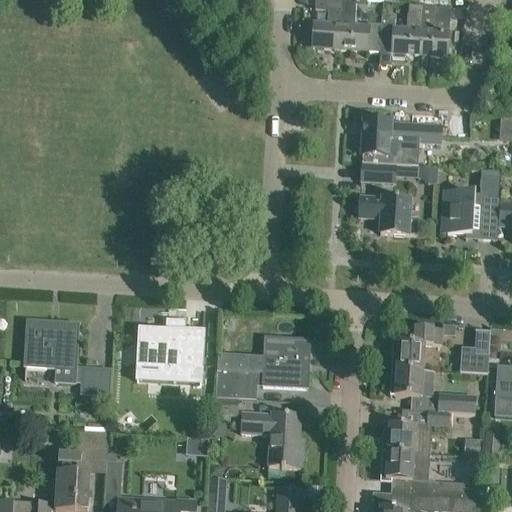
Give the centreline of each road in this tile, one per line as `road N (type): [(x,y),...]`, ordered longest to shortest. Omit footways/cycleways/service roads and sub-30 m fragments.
road 1 (residential): [(279,85),(445,98),(466,90),(478,68),(483,0)]
road 2 (unclassified): [(265,293),(0,278)]
road 3 (residential): [(344,511),(356,300)]
road 4 (residential): [(265,293),(279,85)]
road 5 (unclassified): [(511,309),(356,300)]
